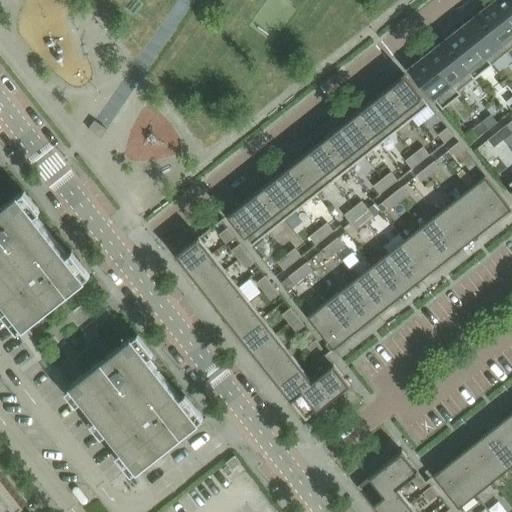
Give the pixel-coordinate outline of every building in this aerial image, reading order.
[(511,0),(498,0),(497,1),(511,19),(511,0)] [(511,19),(497,1),(480,14),(510,51),(511,49),(511,19)] [(510,51),(480,14),(463,28),(493,65),(510,51)] [(493,65),(463,28),(446,41),(476,78),(493,65)] [(476,78),(446,41),(430,55),(459,91),(476,78)] [(459,91),(430,55),(411,69),(442,109),(461,94),(459,91)] [(429,105),(406,76),(389,89),(412,119),(429,105)] [(412,119),(389,89),(373,102),(396,131),(412,119)] [(396,131),(373,102),(357,115),(380,144),(396,131)] [(380,144),(357,115),(341,127),(364,157),(380,144)] [(497,123),(491,115),(483,122),(489,129),(497,123)] [(95,121),(89,130),(101,138),(107,130),(95,121)] [(478,138),(489,129),(483,122),(472,130),(478,138)] [(511,133),(511,131),(507,125),(497,132),(503,140),(511,133)] [(364,157),(341,127),(325,140),(348,169),(364,157)] [(447,128),(438,135),(445,143),(454,136),(447,128)] [(503,140),(497,132),(488,140),(494,148),(503,140)] [(348,169),(325,140),(309,153),(332,182),(348,169)] [(458,142),(450,149),(456,158),(465,150),(458,142)] [(423,147),(414,154),(421,162),(430,155),(423,147)] [(332,182),(309,153),(293,165),(316,194),(332,182)] [(414,154),(405,161),(412,169),(421,162),(414,154)] [(425,168),(432,177),(441,170),(434,161),(425,168)] [(316,194),(293,165),(277,178),(300,207),(316,194)] [(425,168),(417,175),(423,184),(432,177),(425,168)] [(382,179),(389,188),(398,180),(391,172),(382,179)] [(510,207),(485,176),(468,190),(493,221),(510,207)] [(300,207),(277,178),(261,191),(284,220),(300,207)] [(382,179),(373,186),(380,195),(389,188),(382,179)] [(402,187),(393,194),(400,202),(409,195),(402,187)] [(493,221),(468,190),(452,203),(477,234),(493,221)] [(284,220),(261,191),(245,203),(268,232),(284,220)] [(393,194),(385,201),(391,209),(400,202),(393,194)] [(18,196),(0,210),(0,294),(26,327),(85,280),(18,196)] [(362,201),(353,208),(359,216),(368,209),(362,201)] [(268,232),(245,203),(228,217),(251,246),(268,232)] [(477,234),(452,203),(436,215),(461,246),(477,234)] [(359,216),(353,208),(344,215),(350,223),(359,216)] [(368,209),(359,216),(365,224),(374,217),(368,209)] [(461,246),(436,215),(420,228),(445,259),(461,246)] [(359,216),(350,223),(357,231),(365,224),(359,216)] [(318,230),(325,238),(334,231),(327,223),(318,230)] [(227,228),(219,235),(226,244),(234,237),(227,228)] [(445,259),(420,228),(404,241),(429,272),(445,259)] [(318,230),(309,237),(316,245),(325,238),(318,230)] [(329,244),(336,253),(345,246),(338,237),(329,244)] [(190,272),(212,255),(199,238),(177,255),(190,272)] [(429,272),(404,241),(388,253),(413,284),(429,272)] [(238,260),(247,253),(240,244),(231,251),(238,260)] [(329,244),(321,251),(327,260),(336,253),(329,244)] [(295,248),(286,255),(293,264),(302,256),(295,248)] [(247,253),(238,260),(245,269),(254,262),(247,253)] [(413,284),(388,253),(372,266),(397,297),(413,284)] [(203,288),(225,271),(212,255),(190,272),(203,288)] [(286,255),(277,262),(284,271),(293,264),(286,255)] [(297,270),(304,278),(313,271),(306,263),(297,270)] [(356,278),(381,310),(397,297),(372,266),(356,278)] [(297,270),(289,277),(295,285),(304,278),(297,270)] [(216,304),(237,287),(225,271),(203,288),(216,304)] [(264,292),(272,285),(265,276),(257,283),(264,292)] [(381,310),(356,278),(340,291),(365,322),(381,310)] [(272,285),(264,292),(271,301),(279,294),(272,285)] [(228,320),(250,303),(237,287),(216,304),(228,320)] [(365,322),(340,291),(324,304),(349,335),(365,322)] [(241,336),(263,319),(250,303),(228,320),(241,336)] [(349,335),(324,304),(308,317),(332,348),(349,335)] [(289,324),(297,317),(290,308),(282,315),(289,324)] [(297,317),(289,324),(296,333),(305,326),(297,317)] [(254,352),(275,335),(263,319),(241,336),(254,352)] [(266,368),(288,351),(275,335),(254,352),(266,368)] [(132,339),(72,386),(139,471),(199,424),(132,339)] [(323,349),(316,340),(307,347),(314,356),(323,349)] [(279,384),(301,367),(288,351),(266,368),(279,384)] [(322,365),(329,359),(326,356),(327,355),(326,354),(325,352),(317,359),(322,365)] [(334,365),(329,359),(322,365),(326,371),(334,365)] [(332,400),(350,386),(334,366),(313,383),(292,400),(299,409),(298,410),(306,421),(325,406),(322,403),(329,397),(332,400)] [(292,400),(313,383),(301,367),(279,384),(292,400)] [(511,415),(499,426),(511,442),(511,415)] [(511,466),(511,442),(499,426),(483,439),(508,470),(511,466)] [(508,470),(483,439),(467,451),(492,482),(508,470)] [(396,488),(417,471),(402,451),(383,466),(386,469),(378,474),(376,471),(358,486),(366,497),(368,496),(375,505),(397,488),(396,488)] [(492,482),(467,451),(451,464),(476,495),(492,482)] [(241,463),(235,455),(226,463),(232,471),(241,463)] [(476,495),(451,464),(434,477),(459,508),(476,495)] [(423,477),(418,472),(411,478),(415,483),(423,477)] [(0,511),(16,511),(25,505),(0,473),(0,511)] [(423,477),(415,483),(420,490),(429,483),(428,481),(427,482),(423,477)] [(431,486),(422,493),(429,502),(438,495),(431,486)] [(380,511),(398,511),(409,504),(397,488),(375,505),(380,511)]
